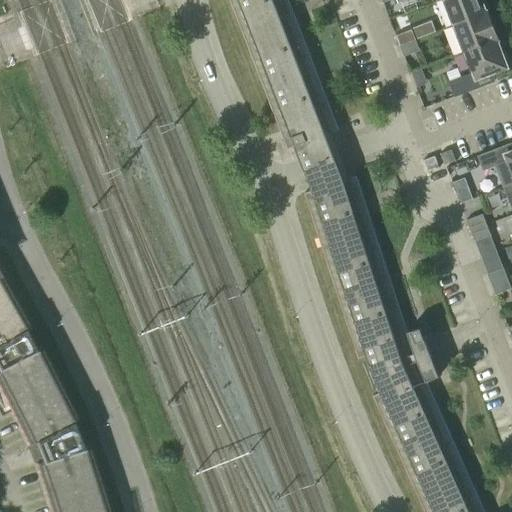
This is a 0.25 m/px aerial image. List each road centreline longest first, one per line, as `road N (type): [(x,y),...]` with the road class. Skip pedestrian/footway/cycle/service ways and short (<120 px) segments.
road 1 (residential): [(393,511),(325,374),(266,181)]
road 2 (residential): [(140,511),(109,416),(13,222)]
road 3 (residential): [(511,377),(450,217),(429,202),(405,141)]
road 4 (residential): [(266,181),(191,0)]
road 5 (residential): [(405,141),(410,110),(366,0)]
road 6 (residential): [(266,181),(405,141)]
